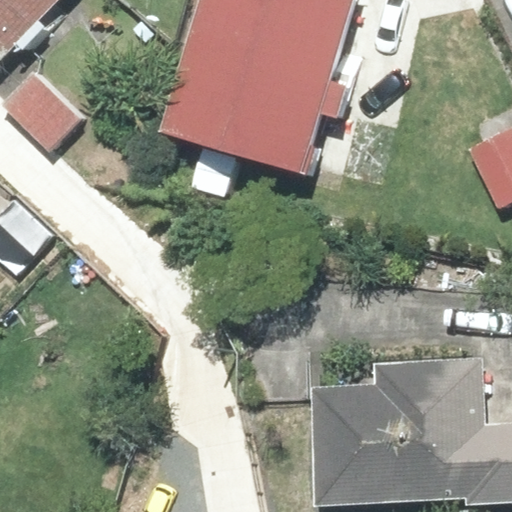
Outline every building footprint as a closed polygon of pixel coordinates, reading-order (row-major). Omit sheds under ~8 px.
[(76,0),(0,0),(0,62),(9,71),(76,0)] [(219,0),(182,134),(323,174),(372,0),(219,0)] [(91,119),(42,75),(12,108),(61,152),(91,119)] [(511,140),(483,153),(510,215),(511,214),(511,140)] [(511,431),(493,431),(493,360),(381,361),(382,389),(325,389),(326,506),(511,504),(511,431)]
